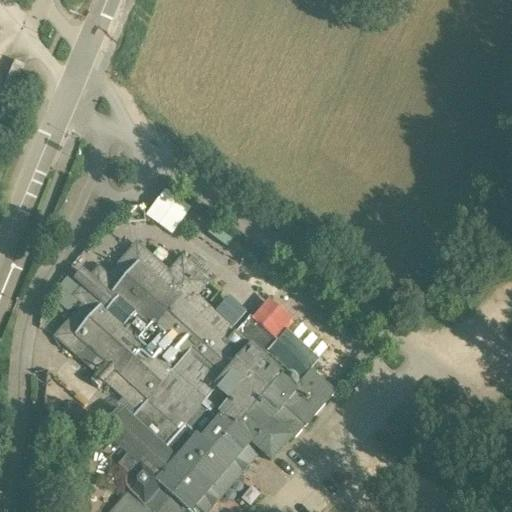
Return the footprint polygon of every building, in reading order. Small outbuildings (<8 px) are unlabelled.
[(190,210),(163,191),(145,215),(172,234),(190,210)] [(207,282),(182,259),(169,274),(137,245),(107,278),(98,270),(74,295),(83,304),(54,336),(95,373),(88,380),(96,388),(103,380),(135,409),(155,428),(164,418),(173,409),(185,420),(197,407),(223,432),(207,449),(192,436),(172,457),(161,447),(160,447),(128,417),(118,408),(100,428),(104,432),(146,470),(157,480),(155,482),(187,511),(194,504),(202,511),(205,511),(261,452),(250,442),(297,391),(293,387),(260,357),(233,332),(194,296),(207,282)] [(275,340),(248,316),(233,332),(260,357),(275,340)] [(309,370),(293,387),(297,391),(250,442),(261,452),(272,461),(334,393),(309,370)] [(223,432),(197,407),(185,420),(173,409),(164,418),(176,430),(181,425),(192,436),(207,449),(223,432)] [(164,418),(155,428),(135,409),(128,417),(160,447),(161,447),(176,430),(164,418)] [(86,415),(77,424),(84,430),(92,421),(86,415)] [(146,470),(104,432),(95,442),(127,472),(136,480),(146,470)] [(146,470),(136,480),(127,472),(125,479),(126,485),(129,488),(119,500),(126,507),(120,511),(157,511),(162,507),(146,492),(155,482),(157,480),(146,470)] [(186,511),(187,511),(155,482),(146,492),(162,507),(157,511),(186,511)] [(255,484),(239,501),(250,511),(267,496),(255,484)]
